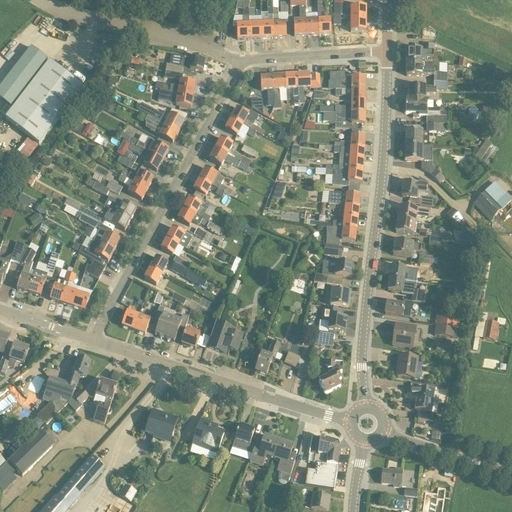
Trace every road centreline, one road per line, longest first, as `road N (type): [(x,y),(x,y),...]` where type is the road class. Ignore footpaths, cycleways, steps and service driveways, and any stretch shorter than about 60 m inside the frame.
road 1 (tertiary): [(366,408),(362,353),(387,51)]
road 2 (unclassified): [(93,339),(228,80),(244,66)]
road 3 (tertiary): [(351,422),(93,339)]
road 4 (unclassified): [(244,66),(36,0)]
road 5 (unknown): [(170,364),(77,511)]
road 6 (track): [(382,167),(434,186),(511,266)]
road 7 (unclassified): [(244,66),(387,51)]
road 8 (unclassified): [(511,473),(381,431)]
